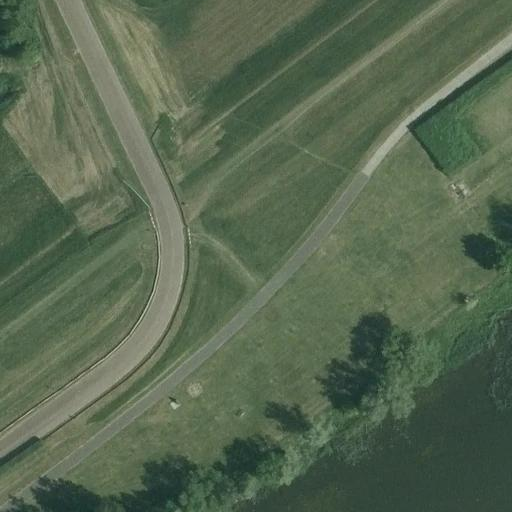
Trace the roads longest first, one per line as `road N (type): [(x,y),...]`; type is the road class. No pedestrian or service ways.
road 1 (unclassified): [(173,248),(157,323),(122,364),(0,450)]
road 2 (unclassified): [(173,248),(158,188),(66,0)]
road 3 (track): [(0,339),(164,212)]
